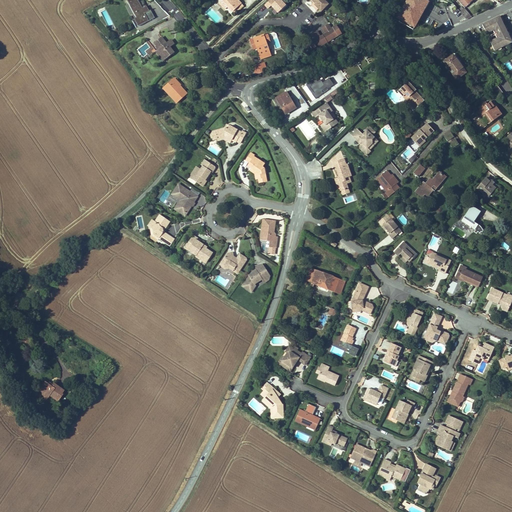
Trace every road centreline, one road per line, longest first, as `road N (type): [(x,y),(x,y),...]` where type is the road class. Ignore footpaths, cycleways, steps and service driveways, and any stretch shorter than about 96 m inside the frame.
road 1 (unclassified): [(232,87),(143,195),(37,291),(0,313)]
road 2 (tertiary): [(173,511),(265,327),(298,212)]
road 3 (residential): [(343,405),(348,419),(411,441),(471,318)]
road 4 (residential): [(416,43),(461,129),(511,184)]
road 5 (residential): [(396,285),(343,405)]
road 6 (residential): [(396,285),(298,212)]
road 7 (residential): [(248,203),(228,191),(208,219),(232,232),(248,208)]
